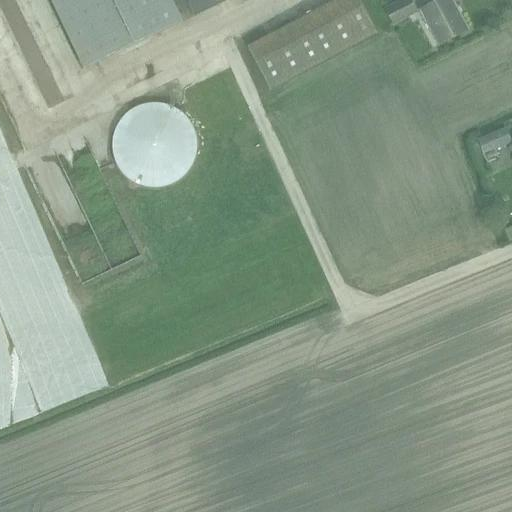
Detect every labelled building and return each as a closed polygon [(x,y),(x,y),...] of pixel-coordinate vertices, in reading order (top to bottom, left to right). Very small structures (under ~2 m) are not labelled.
[(52,0),(85,68),(181,22),(170,0),(52,0)] [(188,0),(196,16),(229,0),(188,0)] [(273,94),(380,40),(359,0),(343,0),(250,48),(273,94)] [(418,12),(411,0),(405,0),(387,10),(395,24),(418,12)] [(451,0),(439,0),(421,10),(441,45),(468,30),(451,0)] [(115,140),(114,148),(115,156),(118,164),(122,171),(127,178),(133,183),(141,187),(149,189),(157,190),(165,189),(173,187),(180,183),(187,178),(192,171),(196,164),(199,156),(199,148),(199,140),(197,133),(193,125),(188,119),(183,114),(176,110),(169,107),(161,106),(153,106),(145,107),(138,110),(131,114),(126,119),(121,125),(117,133),(115,140)] [(484,154),(488,152),(511,141),(511,138),(507,127),(478,139),(484,154)] [(52,171),(86,264),(111,255),(71,143),(17,162),(24,181),(52,171)]
